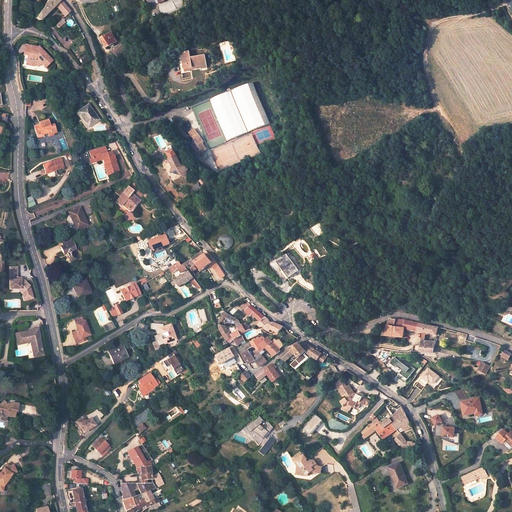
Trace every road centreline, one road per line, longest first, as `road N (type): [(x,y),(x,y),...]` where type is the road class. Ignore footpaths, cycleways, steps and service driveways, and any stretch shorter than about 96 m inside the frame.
road 1 (residential): [(48,313),(19,207),(7,34)]
road 2 (residential): [(102,95),(139,162),(241,289)]
road 3 (residential): [(303,336),(402,400),(419,423),(446,511)]
road 4 (residential): [(58,364),(149,312),(164,315),(225,283),(241,289)]
road 5 (unknown): [(118,124),(128,113),(119,84),(124,72),(150,99),(157,54),(188,85),(204,72)]
road 6 (track): [(511,2),(445,17),(429,29),(425,68),(440,133)]
road 7 (residential): [(340,334),(393,313),(511,347)]
road 8 (residential): [(303,336),(252,372),(219,333),(215,316)]
road 9 (residential): [(7,34),(41,34),(102,95)]
